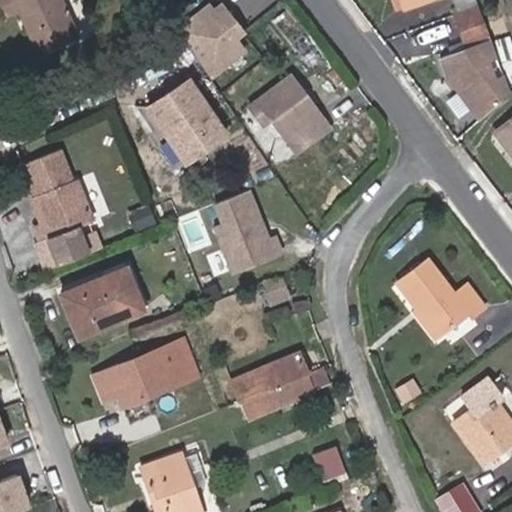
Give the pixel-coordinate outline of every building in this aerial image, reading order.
[(28,3),(27,0),(0,0),(8,18),(18,13),(16,8),(28,3)] [(27,0),(28,3),(16,8),(18,13),(37,56),(78,37),(61,0),(27,0)] [(391,0),(396,11),(425,0),(391,0)] [(232,38),(240,32),(220,6),(212,13),(208,7),(178,31),(208,76),(242,50),(232,38)] [(454,15),(459,27),(481,19),(476,7),(454,15)] [(481,19),(459,27),(465,45),(487,36),(481,19)] [(487,36),(465,45),(467,48),(489,40),(487,36)] [(494,40),(507,81),(511,79),(511,47),(509,36),(494,40)] [(447,76),(479,120),(509,93),(502,76),(494,79),(488,62),(496,59),(489,40),(467,48),(438,59),(447,76)] [(290,77),(251,106),(263,123),(271,118),(296,150),(328,127),(290,77)] [(135,106),(152,131),(159,126),(184,163),(226,135),(189,79),(148,106),(135,106)] [(511,118),(494,133),(511,154),(511,118)] [(39,239),(35,241),(45,268),(87,251),(80,234),(76,224),(92,217),(77,181),(73,183),(60,151),(22,167),(35,200),(40,198),(42,203),(36,209),(42,225),(35,228),(39,239)] [(274,181),(261,186),(266,198),(279,193),(274,181)] [(244,190),(212,203),(220,223),(211,226),(230,272),(276,254),(269,237),(264,239),(244,190)] [(35,200),(32,201),(36,209),(42,203),(40,198),(35,200)] [(128,212),(136,230),(155,223),(148,205),(128,212)] [(80,234),(87,251),(99,246),(92,229),(80,234)] [(396,283),(416,309),(414,311),(434,338),(468,312),(471,317),(484,307),(467,284),(454,293),(428,259),(396,283)] [(121,269),(130,290),(134,288),(125,267),(121,269)] [(121,269),(59,293),(77,337),(143,310),(134,288),(130,290),(121,269)] [(281,278),(262,285),(270,305),(289,297),(281,278)] [(175,342),(189,378),(197,375),(182,340),(175,342)] [(175,342),(93,376),(103,401),(116,396),(120,406),(189,378),(175,342)] [(230,381),(239,401),(304,374),(296,354),(230,381)] [(304,374),(239,401),(246,419),(330,384),(323,367),(304,374)] [(391,388),(401,401),(417,389),(407,376),(391,388)] [(491,383),(501,397),(510,390),(499,376),(491,383)] [(483,463),(511,442),(511,436),(491,408),(498,402),(502,399),(501,397),(491,383),(487,377),(460,397),(469,410),(453,422),(483,463)] [(491,408),(511,436),(511,421),(498,402),(491,408)] [(314,451),(324,479),(349,470),(339,442),(314,451)] [(153,502),(159,500),(162,510),(163,511),(200,511),(191,487),(205,483),(195,454),(181,459),(180,454),(141,467),(153,502)] [(0,511),(14,511),(27,508),(15,475),(0,480),(0,511)] [(434,500),(441,511),(481,511),(462,482),(434,500)] [(157,511),(162,510),(159,500),(153,502),(157,511)]
